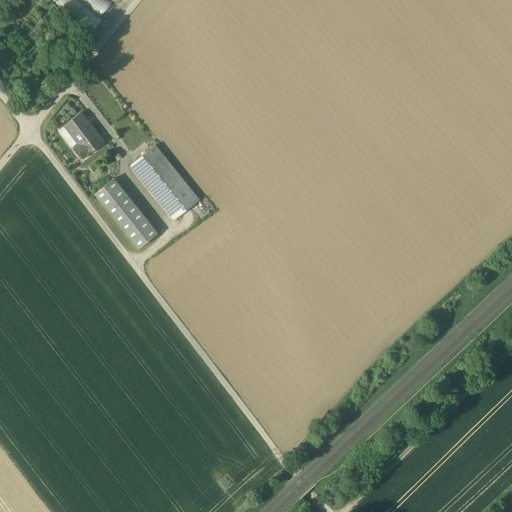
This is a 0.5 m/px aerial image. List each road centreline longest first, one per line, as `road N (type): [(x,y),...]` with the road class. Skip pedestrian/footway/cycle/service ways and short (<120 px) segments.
road 1 (unclassified): [(29,130),(322,511)]
road 2 (track): [(343,511),(511,346)]
road 3 (unclassified): [(29,130),(136,0)]
